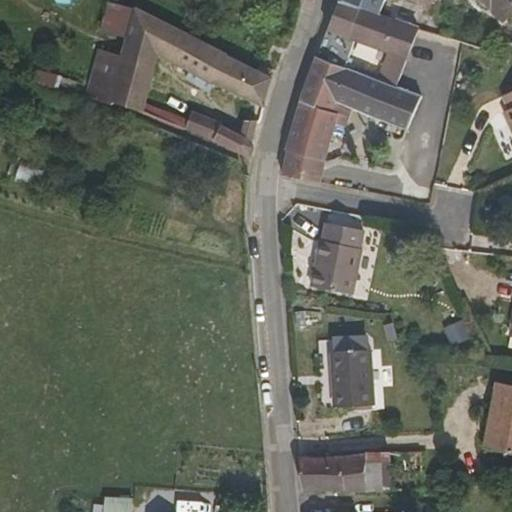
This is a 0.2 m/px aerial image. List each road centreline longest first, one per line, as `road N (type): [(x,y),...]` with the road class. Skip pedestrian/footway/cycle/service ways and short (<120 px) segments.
road 1 (unclassified): [(262,210),(286,511)]
road 2 (unclassified): [(327,0),(281,117),(262,210)]
road 3 (residential): [(262,210),(477,240)]
